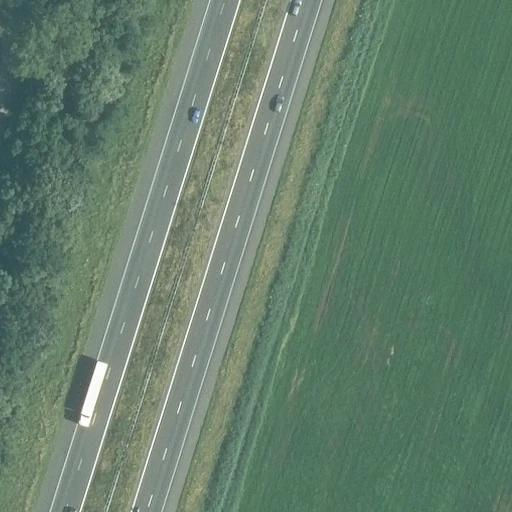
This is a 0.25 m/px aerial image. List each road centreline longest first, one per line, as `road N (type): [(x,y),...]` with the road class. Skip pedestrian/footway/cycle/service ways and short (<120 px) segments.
road 1 (motorway): [(221,0),(62,511)]
road 2 (motorway): [(150,511),(309,0)]
